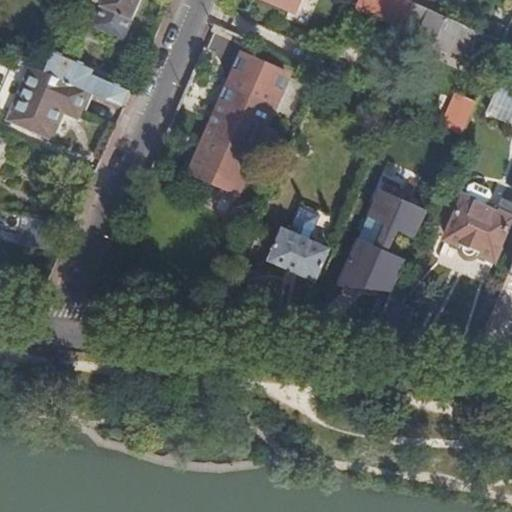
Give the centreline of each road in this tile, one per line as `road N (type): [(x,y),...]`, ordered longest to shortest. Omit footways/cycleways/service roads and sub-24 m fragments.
road 1 (residential): [(55,331),(511,386)]
road 2 (residential): [(198,0),(55,331)]
